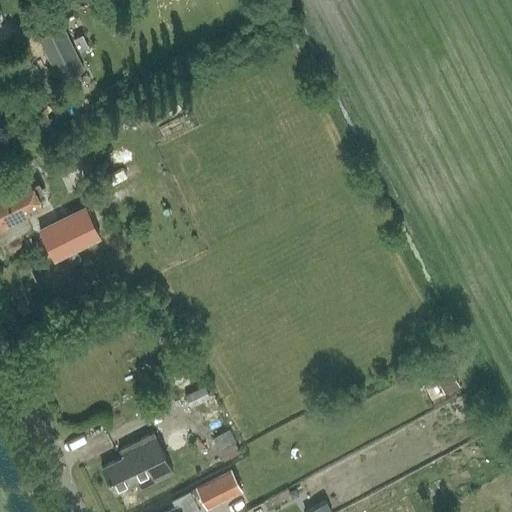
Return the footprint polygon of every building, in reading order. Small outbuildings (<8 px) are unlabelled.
[(64,27),(42,38),(63,79),(84,68),(64,27)] [(88,47),(82,35),(74,39),(80,51),(88,47)] [(0,58),(0,74),(2,78),(31,64),(23,48),(0,58)] [(10,182),(26,174),(22,165),(5,173),(10,182)] [(0,229),(42,208),(27,178),(7,188),(0,175),(0,229)] [(99,237),(84,207),(39,229),(54,260),(99,237)] [(70,278),(62,291),(82,304),(90,292),(70,278)] [(459,388),(452,375),(442,380),(449,393),(459,388)] [(210,397),(204,387),(186,396),(191,406),(210,397)] [(139,491),(173,473),(153,433),(119,450),(122,457),(102,468),(114,494),(135,483),(139,491)] [(240,452),(236,444),(220,452),(224,461),(240,452)] [(206,510),(242,491),(231,470),(196,489),(206,510)] [(194,511),(199,510),(189,492),(172,501),(175,507),(165,511),(194,511)]
